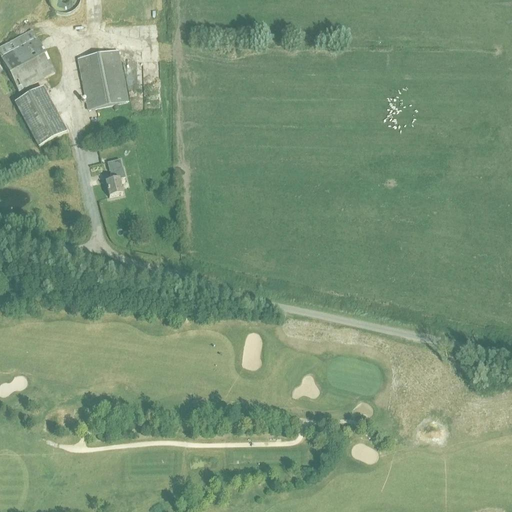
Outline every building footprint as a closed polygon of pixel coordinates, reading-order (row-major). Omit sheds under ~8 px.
[(78,0),(46,0),(47,2),(48,7),(51,11),(55,13),(60,15),(64,15),(69,14),(73,12),(76,8),(78,3),(78,0)] [(54,74),(31,31),(0,47),(0,59),(18,93),(54,74)] [(88,112),(127,104),(117,53),(78,60),(88,112)] [(66,134),(42,89),(15,104),(39,148),(66,134)] [(141,99),(131,100),(132,110),(142,109),(141,99)] [(119,181),(125,180),(122,169),(121,170),(119,161),(107,164),(109,173),(112,182),(105,184),(109,199),(122,196),(119,181)]
